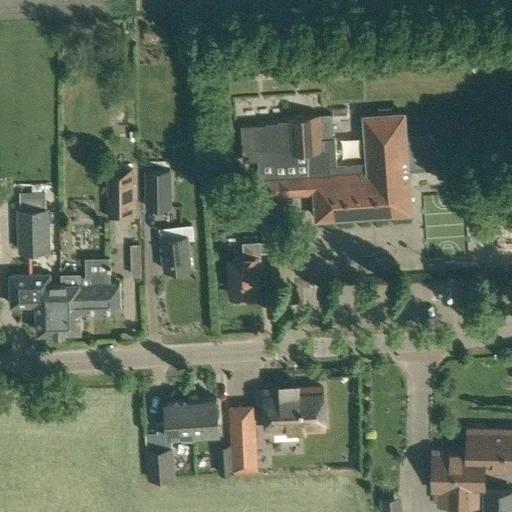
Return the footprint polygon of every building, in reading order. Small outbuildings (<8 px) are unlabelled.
[(258,76),(309,76),(309,63),(258,63),(258,76)] [(436,161),(434,138),(428,133),(406,135),(404,112),(365,115),(368,162),(337,164),(335,139),(323,139),(321,115),(291,116),(291,118),(279,119),(279,121),(267,121),(267,123),(241,124),(244,160),(258,159),(260,177),(260,193),(274,193),(316,190),(318,217),(412,211),(409,168),(431,167),(436,161)] [(133,194),(133,169),(109,170),(109,195),(133,194)] [(147,171),(147,207),(171,206),(171,170),(147,171)] [(246,199),(259,198),(258,186),(245,187),(246,199)] [(49,208),(18,208),(17,252),(49,252),(49,208)] [(189,238),(194,237),(193,225),(160,228),(164,269),(192,266),(189,238)] [(282,251),(282,250),(281,240),(244,242),(245,258),(230,259),(232,297),(260,295),(259,273),(261,273),(260,252),(282,251)] [(88,274),(61,275),(61,284),(62,283),(63,332),(82,331),(81,301),(100,301),(100,310),(121,310),(120,282),(110,282),(109,258),(88,259),(88,274)] [(39,333),(63,332),(62,283),(61,284),(51,284),(50,274),(11,275),(12,306),(38,305),(39,333)] [(324,386),(267,389),(268,429),(326,426),(324,386)] [(193,399),(195,440),(195,432),(220,431),(218,397),(193,399)] [(195,440),(193,399),(167,401),(169,434),(181,433),(181,441),(195,440)] [(255,407),(231,409),(233,443),(233,445),(257,444),(255,407)] [(511,430),(470,429),(469,451),(484,451),(484,468),(511,468),(511,430)] [(233,443),(218,444),(220,473),(233,472),(233,445),(233,443)] [(144,449),(146,480),(177,478),(174,447),(144,449)] [(436,451),(435,484),(439,484),(439,505),(480,506),(480,484),(484,484),(484,451),(469,451),(436,451)] [(511,511),(511,490),(486,490),(485,511),(511,511)]
